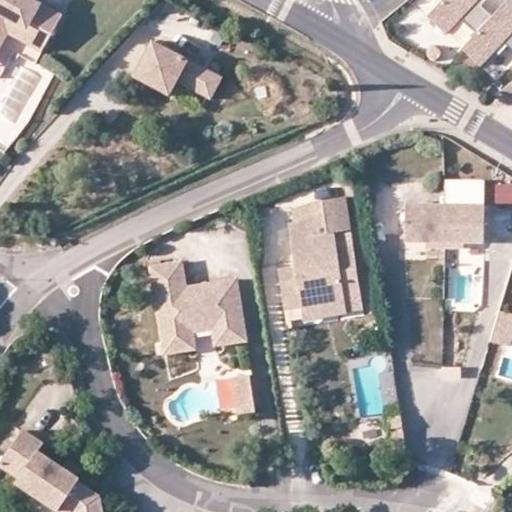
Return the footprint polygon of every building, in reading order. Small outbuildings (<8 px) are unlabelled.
[(0,0),(0,50),(14,27),(47,47),(68,11),(48,0),(0,0)] [(493,0),(451,0),(432,21),(450,38),(466,21),(483,37),(498,21),(485,8),(493,0)] [(511,5),(498,21),(483,37),(467,54),(485,71),(509,46),(511,48),(511,5)] [(228,78),(160,41),(140,76),(175,96),(183,83),(215,100),(228,78)] [(511,205),(511,189),(498,190),(498,205),(511,205)] [(326,204),(319,206),(322,226),(329,225),(326,204)] [(319,206),(291,216),(298,258),(300,269),(283,272),(288,302),(304,299),(347,292),(346,285),(362,282),(359,261),(342,263),(336,224),(329,225),(322,226),(319,206)] [(451,210),(412,209),(411,246),(431,247),(439,247),(439,253),(450,253),(451,210)] [(490,210),(451,210),(450,253),(461,253),(461,247),(469,247),(489,248),(490,210)] [(300,269),(298,258),(281,261),(283,272),(300,269)] [(149,268),(162,345),(185,341),(182,326),(220,319),(222,335),(245,331),(236,280),(196,287),(197,292),(188,294),(187,289),(185,289),(181,263),(160,267),(149,268)] [(347,292),(304,299),(306,310),(349,303),(347,292)] [(185,341),(162,345),(164,356),(196,350),(193,333),(212,330),(215,347),(247,342),(245,331),(222,335),(220,319),(182,326),(185,341)] [(260,417),(254,378),(236,381),(243,419),(260,417)] [(401,432),(398,411),(383,414),(387,435),(401,432)] [(41,437),(21,423),(0,453),(0,459),(17,471),(13,476),(56,505),(60,498),(71,507),(72,511),(101,511),(97,490),(75,475),(77,473),(36,445),(41,437)] [(72,511),(71,507),(60,498),(56,505),(53,509),(58,511),(72,511)]
